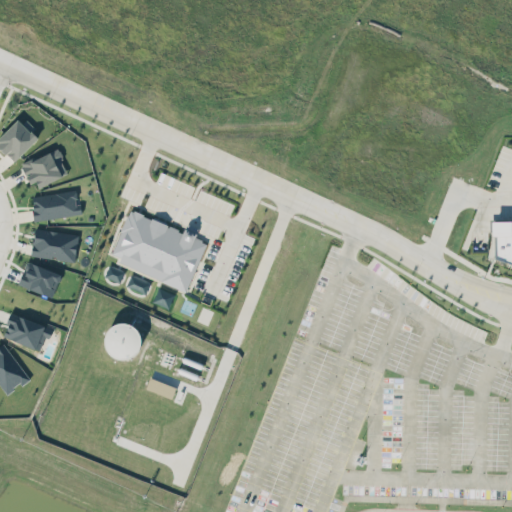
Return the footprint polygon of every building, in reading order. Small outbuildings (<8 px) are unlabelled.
[(0,147),(14,161),(39,135),(20,117),(0,137),(0,147)] [(38,186),(69,173),(58,147),(21,163),(29,183),(36,181),(38,186)] [(31,218),(81,211),(80,202),(73,203),(72,194),(75,193),(73,184),(27,191),(31,218)] [(128,205),(117,227),(120,229),(109,252),(117,255),(115,260),(183,291),(206,240),(203,239),(204,236),(195,232),(196,230),(183,224),(180,228),(167,222),(167,220),(151,214),(149,216),(143,213),(144,210),(131,204),(130,206),(128,205)] [(491,214),(491,228),(494,228),(494,249),(511,257),(511,219),(509,219),(509,214),(491,214)] [(72,258),(28,253),(31,225),(76,230),(77,234),(76,238),(74,242),(72,258)] [(18,285),(53,297),(61,273),(26,261),(18,285)] [(175,294),(159,287),(152,300),(168,308),(175,294)] [(4,332),(38,346),(43,334),(48,335),(50,328),(42,325),(44,321),(21,312),(19,312),(8,308),(5,316),(10,317),(4,332)] [(138,357),(139,325),(106,324),(105,356),(138,357)] [(0,340),(2,339),(28,373),(29,377),(21,384),(19,381),(13,385),(14,387),(6,393),(0,385),(0,340)] [(176,387),(150,377),(146,387),(172,398),(176,387)]
